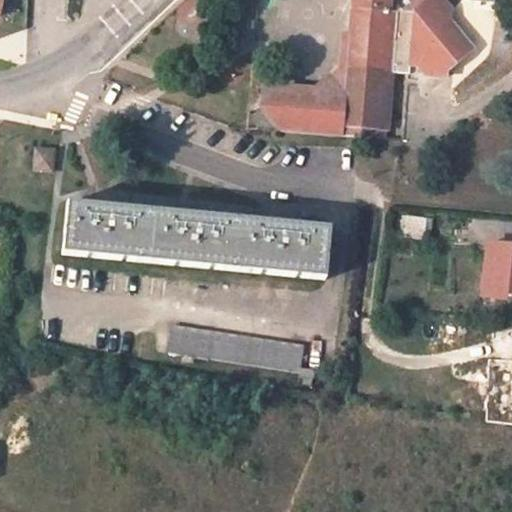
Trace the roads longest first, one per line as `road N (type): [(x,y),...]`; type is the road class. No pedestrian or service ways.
road 1 (track): [(369,314),(383,204),(345,184)]
road 2 (residential): [(40,80),(140,0)]
